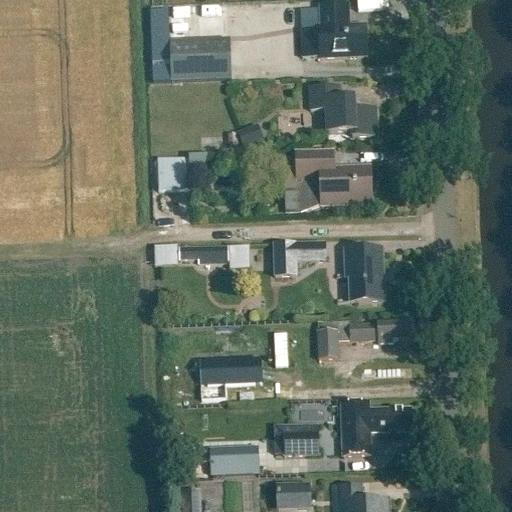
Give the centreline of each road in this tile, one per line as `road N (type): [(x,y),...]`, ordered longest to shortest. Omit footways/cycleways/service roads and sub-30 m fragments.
road 1 (unclassified): [(456,511),(436,0)]
road 2 (track): [(445,227),(130,236)]
